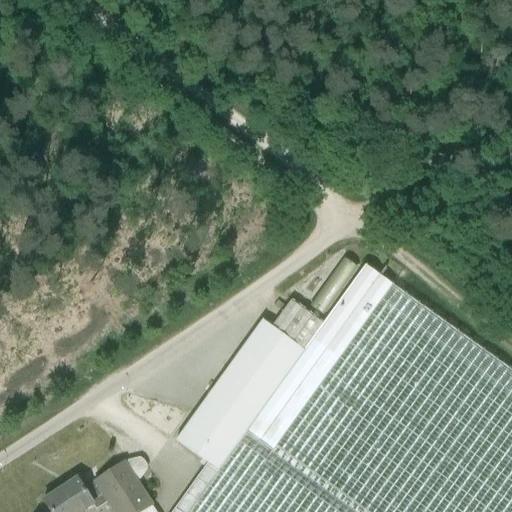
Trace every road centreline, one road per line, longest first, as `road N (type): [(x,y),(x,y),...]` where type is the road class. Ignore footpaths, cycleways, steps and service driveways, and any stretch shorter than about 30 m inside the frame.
road 1 (unclassified): [(0,462),(352,220)]
road 2 (track): [(80,0),(330,190),(352,220)]
road 3 (track): [(352,220),(511,343)]
road 4 (track): [(352,220),(511,108)]
